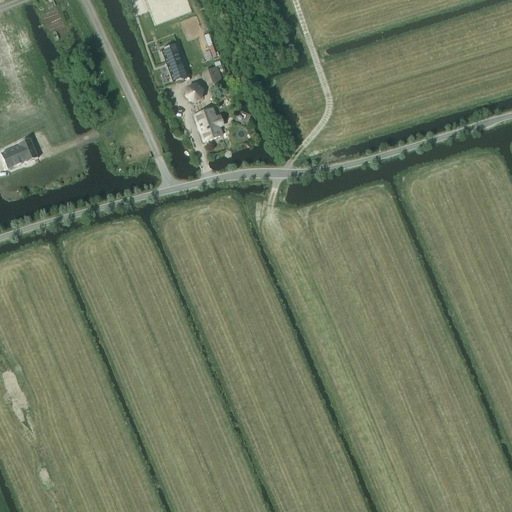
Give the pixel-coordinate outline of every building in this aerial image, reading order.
[(171,85),(190,79),(178,45),(169,48),(160,51),(171,85)] [(202,73),(207,88),(222,82),(216,68),(202,73)] [(195,87),(187,90),(185,98),(192,104),(200,100),(201,92),(195,87)] [(215,118),(212,109),(193,116),(203,144),(222,137),(219,129),(223,128),(219,116),(215,118)] [(20,147),(0,155),(7,171),(26,163),(27,165),(36,161),(30,148),(22,152),(20,147)]
